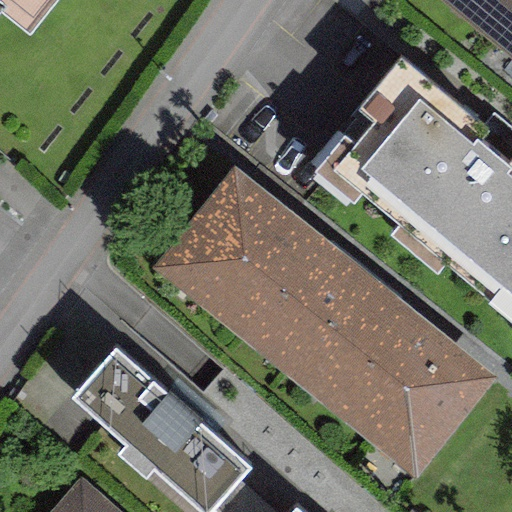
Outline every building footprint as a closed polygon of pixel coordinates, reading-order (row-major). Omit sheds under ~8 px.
[(78,0),(2,0),(49,37),(78,0)] [(511,0),(438,0),(510,59),(511,56),(511,0)] [(482,126),(400,58),(357,110),(372,122),(354,144),(342,134),(312,171),(351,203),(359,194),(396,225),(388,235),(438,275),(446,265),(511,320),(511,132),(491,115),(482,126)] [(250,172),(171,270),(430,478),(509,379),(250,172)] [(212,511),(251,470),(114,347),(70,395),(125,444),(117,453),(144,478),(152,469),(200,511),(212,511)] [(125,511),(85,479),(58,511),(125,511)]
